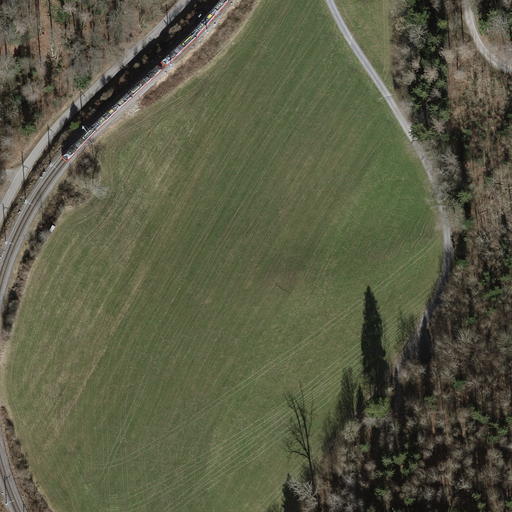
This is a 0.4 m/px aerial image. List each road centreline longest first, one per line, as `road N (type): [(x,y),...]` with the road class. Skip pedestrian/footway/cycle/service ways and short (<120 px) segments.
road 1 (track): [(330,0),(423,154),(445,218),(446,269),(397,375)]
road 2 (track): [(185,0),(46,140),(0,215)]
road 3 (track): [(397,375),(398,401),(337,511)]
